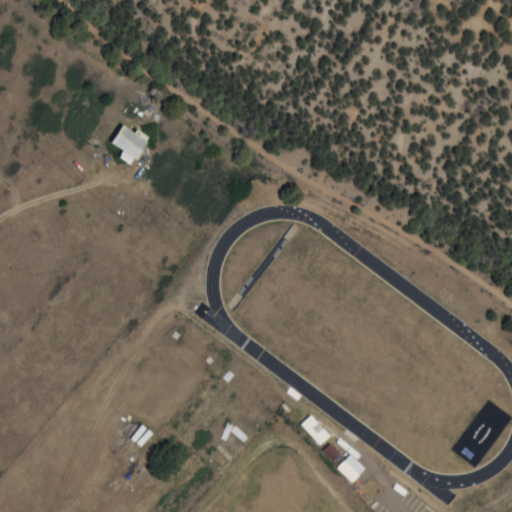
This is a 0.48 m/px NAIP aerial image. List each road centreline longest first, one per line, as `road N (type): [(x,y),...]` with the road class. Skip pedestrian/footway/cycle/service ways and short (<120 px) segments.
road 1 (residential): [(511,300),(165,80),(71,0)]
road 2 (residential): [(130,175),(0,217)]
